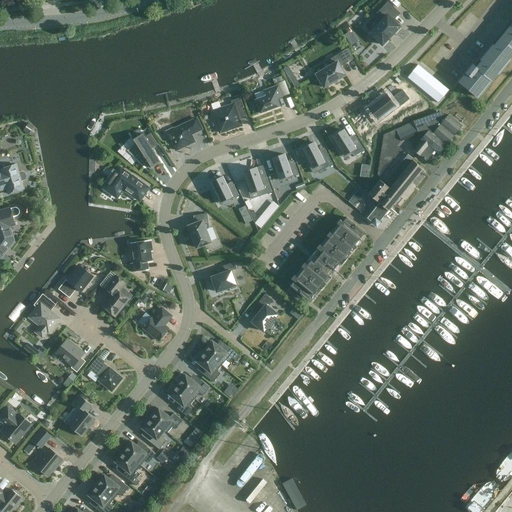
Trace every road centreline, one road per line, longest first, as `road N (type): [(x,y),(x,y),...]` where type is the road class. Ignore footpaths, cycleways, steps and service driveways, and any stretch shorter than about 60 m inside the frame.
road 1 (residential): [(189,313),(162,231),(162,206),(176,176),(200,156),(301,124),(345,99),(448,1)]
road 2 (residential): [(240,416),(511,87)]
road 3 (residential): [(50,502),(152,376)]
road 4 (residential): [(0,24),(152,0)]
